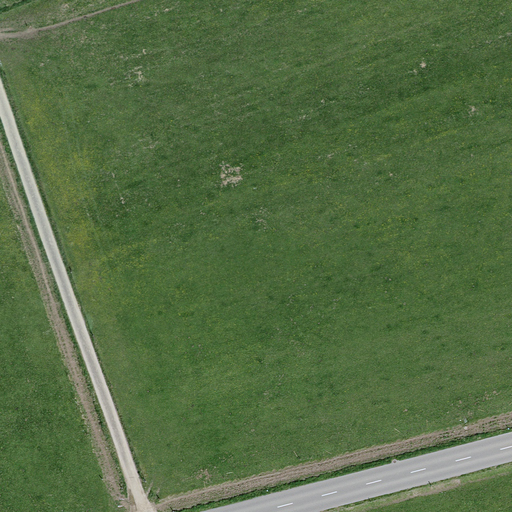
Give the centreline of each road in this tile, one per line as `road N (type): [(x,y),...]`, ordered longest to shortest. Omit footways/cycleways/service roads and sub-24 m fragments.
road 1 (track): [(0,102),(141,511)]
road 2 (tertiary): [(258,511),(511,446)]
